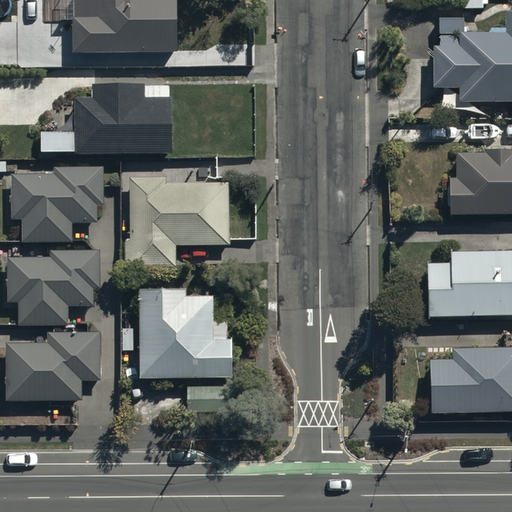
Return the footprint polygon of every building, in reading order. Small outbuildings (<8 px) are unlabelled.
[(72,16),(72,50),(128,50),(128,56),(146,56),(146,50),(175,50),(175,0),(98,0),(98,16),(72,16)] [(511,8),(505,9),(505,30),(459,30),(459,34),(439,34),(439,44),(433,44),(433,86),(459,86),(459,99),(511,99),(511,8)] [(74,95),(74,130),(41,130),(41,150),(74,149),(74,151),(170,151),(170,96),(144,96),(144,81),(92,82),(93,95),(74,95)] [(448,176),(449,212),(511,211),(511,152),(511,153),(511,147),(484,147),(484,151),(455,151),(456,176),(448,176)] [(52,174),(11,175),(11,220),(21,219),(21,242),(72,241),(72,224),(97,223),(97,206),(104,206),(103,167),(52,168),(52,174)] [(167,176),(128,176),(128,238),(125,238),(125,265),(175,265),(176,243),(227,244),(228,182),(166,182),(167,176)] [(48,257),(8,257),(8,302),(18,302),(18,324),(69,324),(69,306),(94,306),(93,289),(100,288),(100,250),(48,250),(48,257)] [(511,315),(511,250),(449,251),(449,262),(427,262),(428,317),(511,315)] [(186,284),(137,285),(138,376),(232,375),(232,337),(226,337),(226,318),(212,318),(211,294),(186,294),(186,284)] [(47,343),(6,343),(7,400),(82,399),(81,381),(101,380),(100,331),(47,332),(47,343)] [(428,356),(429,410),(511,408),(511,345),(450,346),(450,356),(428,356)] [(229,382),(185,383),(185,412),(230,412),(229,382)]
